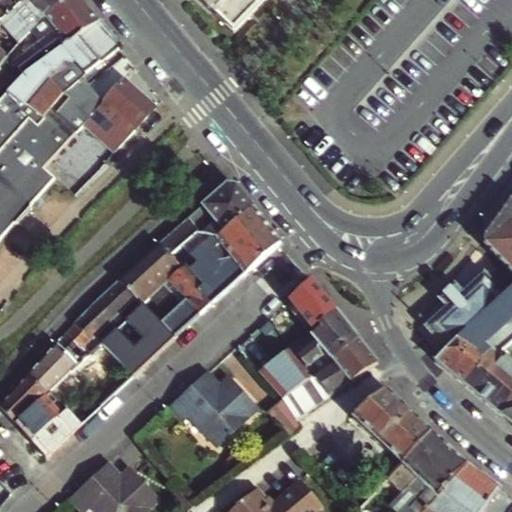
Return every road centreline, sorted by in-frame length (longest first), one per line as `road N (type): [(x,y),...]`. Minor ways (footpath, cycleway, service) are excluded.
road 1 (residential): [(324,238),(49,486)]
road 2 (residential): [(256,143),(63,324),(0,395)]
road 3 (tertiary): [(377,263),(391,329),(410,361),(467,426),(511,460)]
road 4 (residential): [(377,263),(425,252),(511,133)]
road 5 (tertiary): [(135,0),(256,143)]
road 6 (residential): [(511,106),(418,208),(378,227)]
